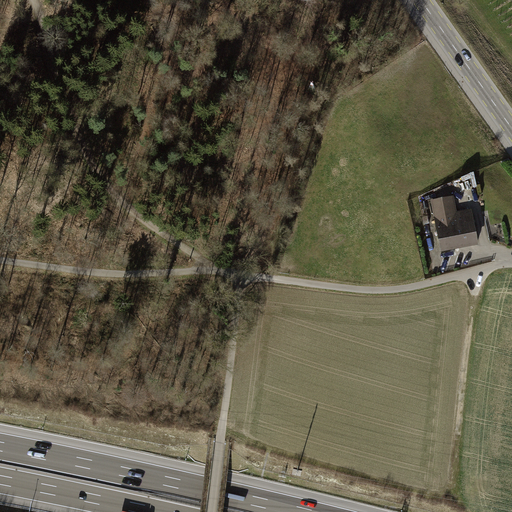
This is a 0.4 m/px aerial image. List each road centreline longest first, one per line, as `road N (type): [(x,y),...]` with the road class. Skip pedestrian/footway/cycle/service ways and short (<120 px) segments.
road 1 (track): [(219,270),(95,179),(63,121),(34,0)]
road 2 (motorway): [(301,511),(0,446)]
road 3 (residential): [(239,270),(379,286),(511,260)]
road 4 (track): [(0,258),(99,274),(239,270)]
road 5 (track): [(451,487),(479,268)]
road 6 (track): [(220,442),(239,270)]
road 7 (tertiary): [(421,0),(511,128)]
road 8 (motorway): [(0,480),(153,511)]
